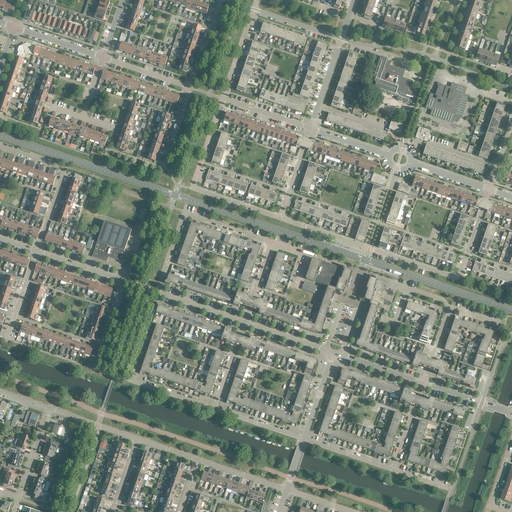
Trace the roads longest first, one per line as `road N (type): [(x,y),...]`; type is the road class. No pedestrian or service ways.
road 1 (residential): [(489,190),(456,276),(279,216)]
road 2 (residential): [(279,216),(192,187),(222,98)]
road 3 (residential): [(215,409),(131,380),(160,292)]
road 4 (residential): [(160,292),(184,213),(270,242)]
road 5 (residential): [(36,250),(64,170),(0,147)]
